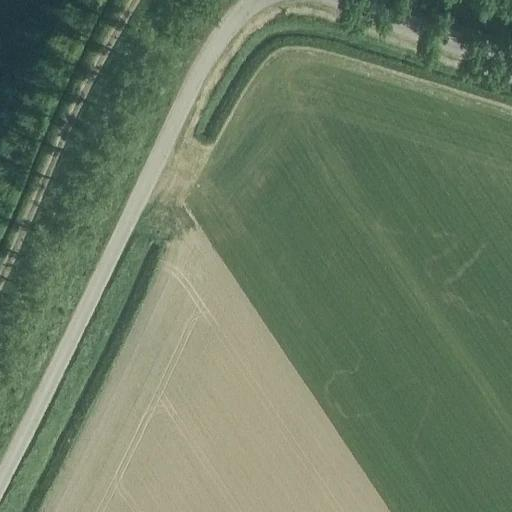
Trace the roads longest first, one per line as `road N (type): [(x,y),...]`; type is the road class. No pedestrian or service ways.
road 1 (unclassified): [(250,0),(204,61),(0,474)]
road 2 (unclassified): [(329,0),(511,65)]
